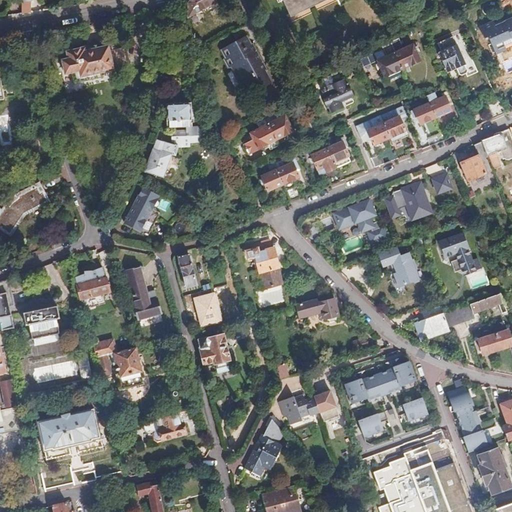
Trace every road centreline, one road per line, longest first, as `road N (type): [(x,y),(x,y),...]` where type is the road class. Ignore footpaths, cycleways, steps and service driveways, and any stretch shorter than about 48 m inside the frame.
road 1 (residential): [(511,117),(272,217),(374,320),(436,362)]
road 2 (residential): [(0,273),(92,239),(26,26)]
road 3 (track): [(92,239),(131,174),(146,130),(170,0)]
road 4 (residential): [(83,493),(213,458),(227,511)]
road 5 (residential): [(26,26),(148,0)]
